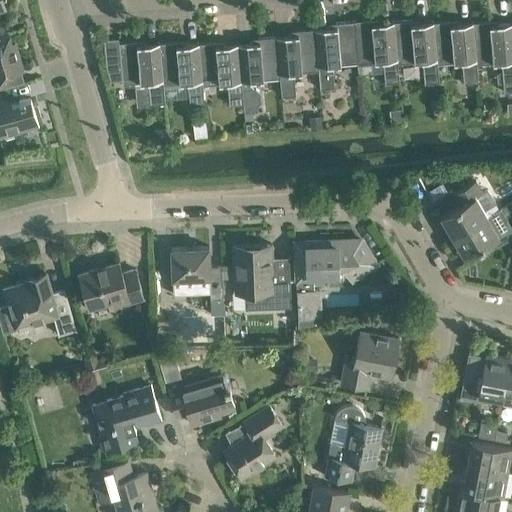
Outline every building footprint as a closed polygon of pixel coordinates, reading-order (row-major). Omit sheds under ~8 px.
[(372,19),(354,20),(357,62),(384,60),(386,81),(399,80),(398,63),(397,63),(393,21),(373,23),(372,19)] [(411,19),(393,21),(397,63),(398,63),(422,61),(423,83),(438,82),(437,63),(436,63),(432,21),(412,23),(411,19)] [(333,64),(357,62),(354,20),(335,22),(335,26),(316,28),(320,71),(318,71),(319,89),(334,87),(333,64)] [(478,82),(477,64),(476,64),(472,22),(451,24),(451,20),(432,21),(436,63),(437,63),(462,61),(464,84),(478,82)] [(490,20),(472,22),(476,64),(477,64),(501,62),(502,71),(496,73),(497,82),(503,83),(504,91),(511,90),(511,22),(497,23),(491,24),(490,20)] [(294,73),(318,71),(320,71),(316,28),(296,29),(296,33),(277,35),(281,78),(279,78),(280,96),(296,94),(294,73)] [(0,87),(6,86),(3,75),(22,70),(14,42),(10,43),(7,32),(0,34),(0,87)] [(258,41),(238,43),(243,104),(244,104),(244,111),(258,110),(257,105),(261,100),(260,91),(255,88),(255,80),(279,78),(281,78),(277,35),(258,37),(258,41)] [(164,103),(163,84),(162,85),(158,42),(138,44),(137,40),(118,42),(120,63),(106,65),(110,80),(122,79),(122,84),(148,82),(150,104),(164,103)] [(177,40),(158,42),(162,85),(163,84),(187,83),(189,104),(203,103),(202,84),(201,84),(197,43),(177,44),(177,40)] [(201,84),(202,84),(227,82),(229,105),(243,104),(238,43),(217,45),(216,41),(197,43),(201,84)] [(24,99),(19,100),(19,101),(4,106),(1,94),(0,94),(0,136),(38,125),(30,98),(24,100),(24,99)] [(400,109),(390,110),(391,121),(401,120),(400,109)] [(321,115),(310,116),(311,130),(323,129),(321,115)] [(204,120),(193,122),(195,138),(206,137),(204,120)] [(166,127),(152,128),(153,142),(167,141),(166,127)] [(440,215),(452,236),(487,216),(476,196),(483,192),(476,180),(453,193),(459,204),(440,215)] [(442,182),(430,189),(435,198),(447,191),(442,182)] [(499,236),(487,216),(452,236),(464,257),(482,247),(499,236)] [(323,280),(323,277),(323,268),(343,267),(351,279),(375,263),(360,239),(348,247),(344,240),(295,242),(297,281),(296,281),(298,325),(315,322),(315,317),(321,317),(320,287),(314,287),(314,280),(323,280)] [(291,307),(290,297),(290,277),(272,278),(271,243),(233,245),(234,286),(250,286),(250,302),(272,301),(272,307),(291,307)] [(171,247),(171,267),(172,279),(173,294),(209,292),(209,300),(223,299),(222,266),(210,266),(209,246),(171,247)] [(143,298),(140,288),(135,269),(122,272),(118,261),(78,273),(88,307),(123,297),(124,303),(143,298)] [(3,288),(7,301),(0,303),(0,330),(0,331),(14,327),(14,324),(24,321),(29,323),(54,316),(59,334),(75,329),(64,288),(51,292),(46,273),(32,277),(33,283),(28,285),(27,281),(3,288)] [(398,285),(391,296),(392,305),(411,303),(405,285),(398,285)] [(398,337),(379,333),(360,330),(353,365),(344,363),(340,383),(367,388),(370,371),(391,375),(398,337)] [(477,394),(501,399),(509,358),(485,354),(484,356),(471,354),(471,351),(470,351),(460,399),(476,402),(477,394)] [(172,353),(160,357),(167,380),(178,376),(172,353)] [(317,357),(300,358),(301,371),(317,370),(317,357)] [(501,399),(511,400),(511,359),(509,358),(501,399)] [(232,407),(226,387),(222,375),(183,386),(181,381),(166,385),(175,416),(188,412),(190,420),(203,416),(204,420),(217,416),(216,412),(232,407)] [(156,401),(156,400),(151,385),(123,393),(123,395),(92,404),(101,433),(99,434),(104,450),(136,440),(134,430),(136,429),(133,420),(143,417),(145,424),(161,419),(156,401)] [(241,476),(258,465),(276,454),(264,435),(281,424),(269,405),(244,421),(251,432),(224,449),(241,476)] [(381,426),(365,423),(364,416),(364,414),(363,412),(360,409),(359,408),(357,407),(355,406),(352,405),(348,405),(345,406),(343,406),(341,408),(339,409),(337,411),(336,413),(335,415),(334,418),(350,422),(346,444),(330,441),(324,475),(351,480),(355,462),(373,465),(381,426)] [(482,436),(494,438),(495,429),(484,427),(482,436)] [(495,429),(494,438),(505,440),(507,431),(495,429)] [(471,440),(467,464),(507,472),(511,448),(471,440)] [(108,466),(91,471),(100,502),(115,497),(119,511),(155,511),(157,511),(145,471),(132,476),(127,461),(108,466)] [(502,496),(507,472),(467,464),(462,487),(462,488),(499,495),(502,496)] [(305,469),(303,481),(319,483),(321,472),(305,469)] [(340,511),(341,508),(345,509),(349,491),(314,485),(308,511),(340,511)] [(461,511),(496,511),(499,495),(462,488),(462,487),(459,487),(455,511),(461,511)]
